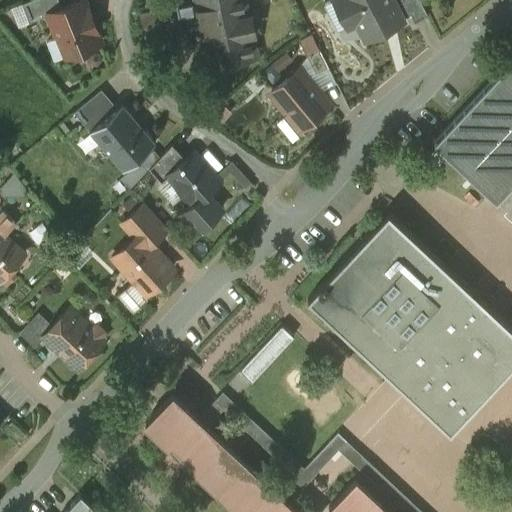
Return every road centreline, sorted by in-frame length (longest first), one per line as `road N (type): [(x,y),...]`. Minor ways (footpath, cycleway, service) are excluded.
road 1 (residential): [(281,218),(71,422)]
road 2 (residential): [(510,0),(347,133),(309,186)]
road 3 (residential): [(275,187),(173,111),(144,79),(126,47),(128,0)]
